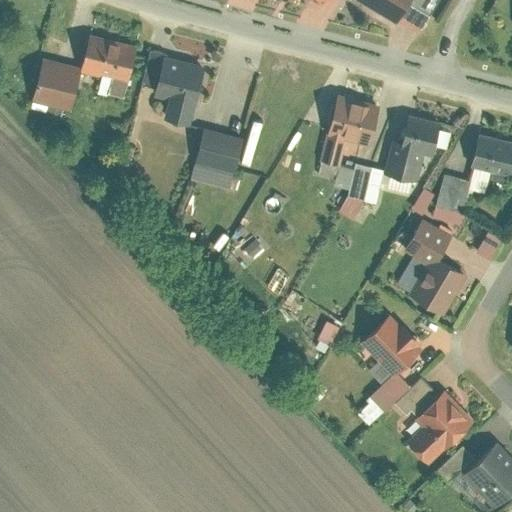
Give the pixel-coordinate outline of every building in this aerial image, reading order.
[(358,0),(419,35),(439,0),(358,0)] [(134,40),(88,29),(78,71),(111,79),(124,82),(134,40)] [(149,48),(141,83),(153,87),(162,52),(149,48)] [(188,122),(203,64),(162,54),(151,95),(165,98),(161,115),(188,122)] [(78,66),(40,58),(32,100),(70,107),(78,66)] [(121,95),(124,82),(111,79),(108,92),(121,95)] [(377,103),(335,94),(320,160),(339,164),(345,138),(368,143),(377,103)] [(416,180),(422,153),(430,155),(438,120),(404,113),(398,141),(390,139),(382,172),(416,180)] [(241,136),(201,127),(189,179),(229,188),(241,136)] [(511,172),(511,141),(477,134),(470,165),(511,174),(511,172)] [(354,163),(346,196),(374,202),(382,169),(354,163)] [(435,206),(460,212),(468,180),(442,174),(435,206)] [(410,207),(420,214),(433,194),(422,187),(410,207)] [(404,249),(427,262),(408,293),(443,313),(465,275),(435,258),(449,234),(421,218),(404,249)] [(475,251),(490,259),(501,239),(486,231),(475,251)] [(390,373),(420,346),(389,312),(359,339),(390,373)] [(369,394),(383,409),(409,386),(395,371),(369,394)] [(405,440),(426,463),(472,420),(442,388),(413,416),(421,425),(405,440)] [(461,471),(491,505),(511,486),(511,457),(496,440),(461,471)] [(462,445),(435,470),(446,482),(474,458),(462,445)]
